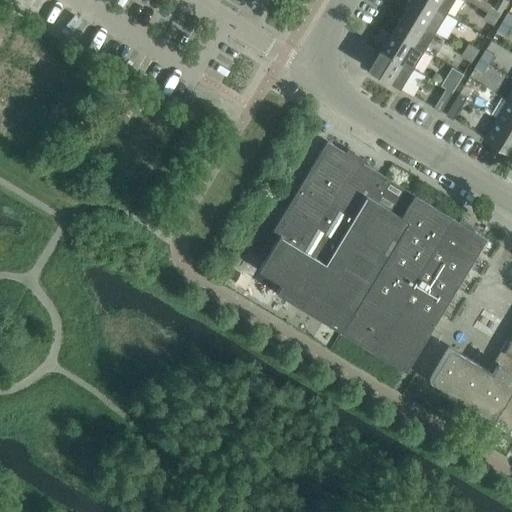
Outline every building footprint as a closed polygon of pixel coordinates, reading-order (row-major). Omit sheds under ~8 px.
[(448,14),(425,0),(412,0),(405,13),(437,32),(448,14)] [(425,0),(448,14),(456,0),(425,0)] [(492,6),(493,5),(484,0),(466,0),(487,12),(498,19),(509,0),(499,0),(495,8),(492,6)] [(487,12),(482,20),(493,26),(498,19),(487,12)] [(511,14),(509,12),(503,22),(511,27),(511,14)] [(437,32),(405,13),(394,31),(426,51),(437,32)] [(498,31),(507,37),(511,28),(511,27),(503,22),(498,31)] [(426,51),(394,31),(382,50),(415,69),(426,51)] [(480,49),(469,43),(465,49),(476,56),(480,49)] [(461,56),(471,63),(476,56),(465,49),(461,56)] [(495,55),(487,49),(481,59),(490,64),(495,55)] [(370,69),(403,89),(415,69),(382,50),(370,69)] [(475,68),(484,73),(490,64),(481,59),(475,68)] [(453,67),(450,73),(461,80),(463,76),(465,74),(453,67)] [(442,112),(453,93),(446,89),(435,108),(442,112)] [(467,98),(460,94),(454,103),(461,108),(467,98)] [(511,102),(508,100),(497,119),(511,127),(511,102)] [(447,115),(454,120),(461,108),(454,103),(447,115)] [(485,138),(511,154),(511,127),(497,119),(485,138)] [(259,270),(281,284),(276,293),(405,371),(486,238),(327,141),(272,232),(279,237),(259,270)] [(511,338),(492,372),(449,347),(429,380),(511,429),(511,338)]
